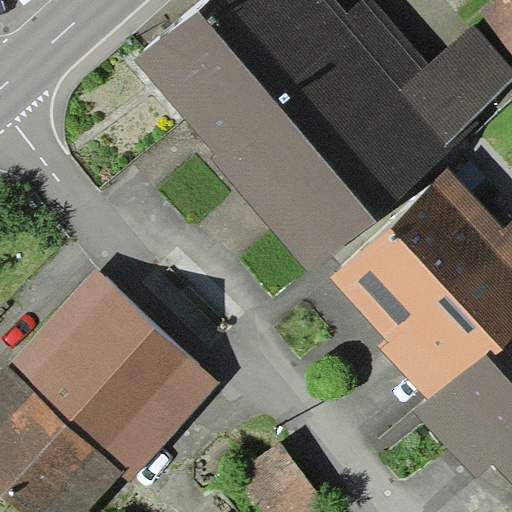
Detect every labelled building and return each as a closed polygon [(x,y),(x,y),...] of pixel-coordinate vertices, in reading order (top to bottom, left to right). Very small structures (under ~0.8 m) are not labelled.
[(309,267),(477,125),(511,95),(511,77),(472,31),(429,68),(370,0),(364,0),(343,18),(327,0),(205,0),(134,61),(309,267)] [(511,0),(501,0),(491,7),(511,34),(511,0)] [(338,268),(444,383),(511,323),(511,260),(442,184),(444,182),(437,176),(338,268)] [(120,450),(197,367),(102,281),(26,364),(120,450)] [(511,323),(444,383),(425,400),(429,405),(439,396),(493,452),(492,453),(511,473),(511,323)] [(0,494),(19,511),(63,511),(120,450),(26,364),(0,391),(0,494)] [(322,511),(272,447),(232,478),(258,511),(322,511)]
